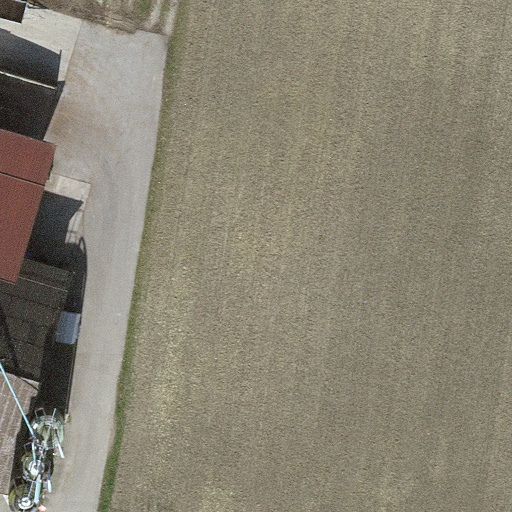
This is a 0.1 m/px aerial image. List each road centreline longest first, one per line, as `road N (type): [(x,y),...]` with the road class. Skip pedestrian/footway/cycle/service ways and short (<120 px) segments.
road 1 (track): [(83,511),(160,55)]
road 2 (track): [(0,13),(160,55)]
